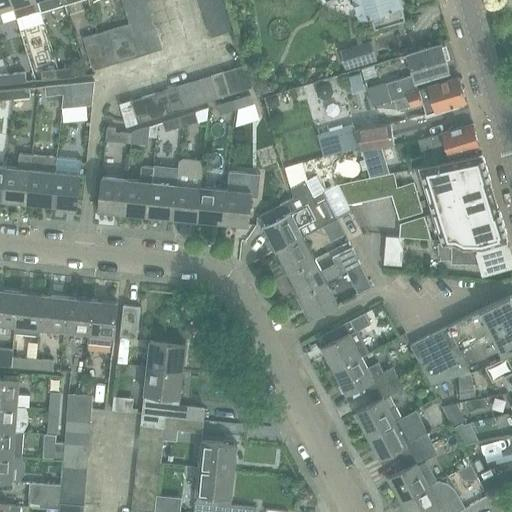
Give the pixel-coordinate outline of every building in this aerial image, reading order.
[(11,0),(0,0),(0,22),(4,22),(0,10),(0,9),(13,6),(11,0)] [(37,0),(11,0),(13,6),(17,18),(41,10),(37,0)] [(37,0),(41,10),(42,12),(65,5),(63,0),(37,0)] [(123,0),(126,9),(149,1),(148,0),(123,0)] [(230,11),(226,0),(199,0),(205,19),(230,11)] [(323,0),(324,0),(354,0),(360,18),(374,14),(378,28),(406,19),(402,6),(403,6),(400,0),(323,0)] [(126,9),(130,20),(153,13),(149,1),(126,9)] [(236,29),(230,11),(205,19),(211,37),(236,29)] [(130,23),(133,32),(145,28),(156,24),(153,13),(130,20),(130,23)] [(110,39),(117,62),(128,58),(121,35),(133,32),(130,23),(100,33),(102,41),(110,39)] [(156,24),(145,28),(152,51),(164,47),(156,24)] [(145,28),(133,32),(140,55),(152,51),(145,28)] [(133,32),(121,35),(128,58),(140,55),(133,32)] [(105,66),(117,62),(110,39),(102,41),(100,33),(84,37),(86,46),(98,43),(105,66)] [(340,51),(345,68),(377,58),(372,41),(340,51)] [(105,66),(98,43),(86,46),(94,69),(105,66)] [(373,106),(393,100),(393,99),(407,95),(406,92),(418,89),(415,81),(449,71),(441,44),(407,54),(408,57),(399,60),(404,78),(368,89),(373,106)] [(246,64),(234,67),(241,90),(253,86),(246,64)] [(74,67),(58,69),(59,78),(75,77),(74,67)] [(234,67),(223,71),(230,94),(241,90),(234,67)] [(59,78),(58,69),(41,71),(42,80),(59,78)] [(223,71),(211,74),(218,97),(230,94),(223,71)] [(26,72),(9,74),(10,83),(27,82),(26,72)] [(0,84),(10,83),(9,74),(0,74),(0,84)] [(211,74),(200,78),(207,101),(218,97),(211,74)] [(393,99),(393,100),(396,111),(422,103),(426,114),(467,102),(460,77),(418,89),(406,92),(407,95),(393,99)] [(200,78),(189,81),(196,104),(207,101),(200,78)] [(62,84),(63,93),(67,92),(66,106),(95,104),(97,80),(62,84)] [(189,81),(177,85),(184,108),(196,104),(189,81)] [(47,95),(63,93),(62,84),(46,86),(47,95)] [(177,85),(165,88),(172,111),(184,108),(177,85)] [(29,88),(12,89),(13,99),(30,97),(29,88)] [(165,88),(154,92),(161,114),(172,111),(165,88)] [(0,100),(13,99),(12,89),(0,90),(0,100)] [(154,92),(143,95),(150,118),(161,114),(154,92)] [(143,95),(131,99),(138,122),(150,118),(143,95)] [(233,100),(236,108),(238,108),(243,125),(258,120),(251,95),(233,100)] [(138,122),(131,99),(120,102),(127,125),(138,122)] [(221,113),(236,108),(233,100),(218,105),(221,113)] [(194,112),(178,117),(180,126),(197,121),(194,112)] [(180,126),(178,117),(163,121),(165,130),(180,126)] [(390,123),(355,129),(359,144),(361,149),(395,144),(390,123)] [(132,131),(131,141),(147,143),(148,136),(157,137),(159,124),(149,126),(150,124),(132,131)] [(480,147),(473,124),(419,140),(422,150),(445,143),(449,156),(480,147)] [(105,138),(131,141),(132,132),(116,131),(116,126),(107,125),(105,138)] [(359,144),(355,129),(354,125),(320,135),(325,153),(335,150),(359,144)] [(2,200),(26,203),(31,154),(19,153),(17,168),(6,167),(2,200)] [(326,153),(318,156),(325,182),(343,178),(338,162),(329,164),(326,153)] [(443,229),(447,243),(455,243),(463,247),(484,248),(508,241),(507,237),(508,236),(499,208),(498,208),(496,202),(497,202),(496,200),(493,190),(492,188),(490,183),(491,182),(482,153),(424,166),(429,183),(430,182),(430,181),(435,180),(440,198),(436,200),(435,197),(434,198),(438,213),(440,212),(439,210),(443,208),(450,230),(445,231),(445,229),(443,229)] [(26,203),(51,205),(56,157),(31,154),(26,203)] [(56,157),(51,205),(77,208),(82,160),(56,157)] [(179,164),(177,183),(176,183),(172,218),(198,221),(202,185),(204,162),(183,160),(179,164)] [(123,213),(148,215),(151,180),(153,167),(141,166),(139,179),(127,178),(123,213)] [(225,188),(221,223),(248,226),(251,197),(258,197),(260,174),(229,171),(227,188),(225,188)] [(348,204),(349,204),(392,196),(399,219),(423,212),(414,182),(397,187),(394,173),(370,178),(338,184),(348,204)] [(99,210),(123,213),(127,178),(103,175),(99,210)] [(176,183),(151,180),(148,215),(172,218),(176,183)] [(264,227),(276,249),(304,235),(304,236),(329,222),(337,218),(327,199),(316,204),(305,181),(290,189),(293,198),(259,216),(265,227),(264,227)] [(225,188),(202,185),(198,221),(221,223),(225,188)] [(399,237),(404,237),(431,239),(424,216),(400,223),(399,237)] [(343,231),(337,218),(329,222),(335,235),(343,231)] [(276,249),(287,272),(316,258),(304,236),(304,235),(276,249)] [(399,237),(386,236),(385,250),(403,251),(404,237),(399,237)] [(455,243),(447,243),(440,243),(439,259),(452,260),(452,263),(480,265),(483,274),(511,265),(511,250),(509,240),(484,248),(463,247),(455,243)] [(341,274),(347,271),(360,264),(352,247),(332,258),(336,265),(341,274)] [(287,272),(299,295),(327,280),(341,274),(336,265),(323,272),(316,258),(287,272)] [(360,264),(347,271),(358,293),(372,286),(360,264)] [(327,280),(299,295),(311,318),(339,304),(327,280)] [(0,324),(16,326),(19,292),(0,289),(0,324)] [(40,335),(40,328),(44,294),(19,292),(16,326),(15,333),(40,335)] [(40,328),(66,331),(70,297),(44,294),(40,328)] [(510,352),(511,355),(511,294),(411,345),(430,384),(476,369),(510,352)] [(66,331),(90,334),(94,300),(70,297),(66,331)] [(94,300),(90,334),(89,343),(113,346),(118,302),(94,300)] [(124,305),(120,337),(118,363),(128,364),(131,338),(136,339),(140,307),(124,305)] [(365,313),(339,327),(321,336),(325,345),(322,347),(334,369),(362,355),(369,351),(357,330),(370,323),(365,313)] [(150,340),(147,367),(183,371),(186,344),(150,340)] [(0,365),(7,366),(13,367),(14,357),(15,349),(0,347),(0,365)] [(368,367),(362,355),(334,369),(347,394),(365,384),(370,392),(398,377),(392,366),(383,371),(378,361),(368,367)] [(13,367),(38,369),(38,359),(14,357),(13,367)] [(38,359),(38,369),(55,370),(55,360),(38,359)] [(174,417),(175,405),(166,404),(167,396),(180,398),(183,371),(147,367),(144,393),(146,394),(144,414),(168,416),(174,417)] [(404,389),(398,377),(370,392),(375,402),(356,411),(368,434),(401,417),(394,404),(388,408),(384,399),(404,389)] [(0,379),(0,406),(19,408),(26,408),(31,408),(32,394),(20,393),(21,382),(6,380),(0,379)] [(51,392),(50,409),(61,409),(62,393),(51,392)] [(70,393),(69,408),(82,408),(83,394),(70,393)] [(82,408),(93,409),(94,395),(83,394),(82,408)] [(453,427),(466,420),(457,404),(442,407),(453,427)] [(175,405),(174,417),(204,420),(205,408),(175,405)] [(0,406),(0,430),(17,432),(19,408),(0,406)] [(68,419),(92,421),(93,409),(82,408),(69,408),(68,419)] [(61,409),(50,409),(48,434),(58,434),(59,426),(61,409)] [(401,417),(368,434),(380,459),(399,449),(403,457),(431,442),(414,410),(401,417)] [(487,431),(505,424),(500,411),(482,418),(487,431)] [(143,426),(167,428),(168,416),(144,414),(143,426)] [(174,417),(173,430),(202,433),(204,420),(174,417)] [(68,431),(92,433),(92,421),(68,419),(68,431)] [(141,437),(166,440),(167,428),(143,426),(141,437)] [(0,454),(14,456),(22,457),(24,433),(17,432),(0,430),(0,454)] [(67,443),(91,445),(92,433),(68,431),(67,442),(67,443)] [(140,449),(165,452),(166,440),(141,437),(140,449)] [(238,444),(201,441),(199,466),(235,470),(238,444)] [(56,459),(65,460),(66,455),(67,443),(67,442),(58,442),(56,459)] [(437,454),(431,442),(403,457),(408,467),(389,476),(401,499),(436,481),(425,460),(437,454)] [(66,455),(90,457),(91,445),(67,443),(66,455)] [(139,462),(163,464),(165,452),(140,449),(139,462)] [(14,456),(0,454),(0,480),(12,482),(14,456)] [(65,467),(89,469),(90,457),(66,455),(65,460),(65,467)] [(137,473),(162,476),(163,464),(139,462),(137,473)] [(235,470),(199,466),(193,511),(226,511),(228,505),(228,497),(232,497),(235,470)] [(64,479),(88,481),(89,469),(65,467),(64,479)] [(482,482),(489,499),(511,488),(511,471),(511,469),(482,482)] [(136,486),(161,489),(162,476),(137,473),(136,486)] [(63,491),(87,493),(88,481),(64,479),(63,487),(63,491)] [(436,482),(436,481),(401,499),(407,511),(457,511),(466,508),(460,497),(455,489),(447,483),(438,480),(436,482)] [(32,484),(31,495),(63,497),(63,491),(63,487),(32,484)] [(135,498),(160,500),(161,489),(136,486),(135,498)] [(62,504),(86,506),(87,493),(63,491),(63,497),(62,504)] [(62,510),(62,504),(63,497),(31,495),(31,507),(62,510)] [(146,510),(157,511),(158,511),(160,500),(135,498),(134,509),(146,510)]
